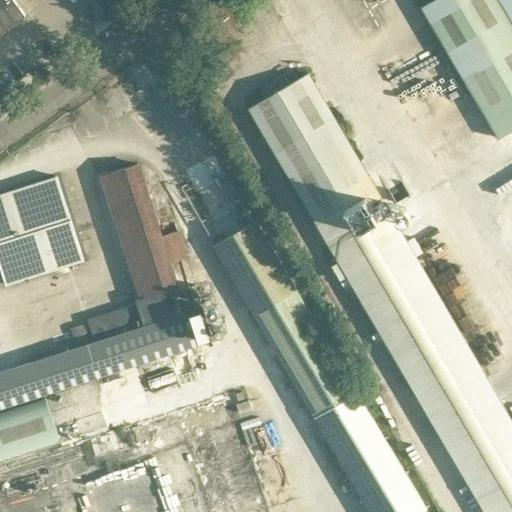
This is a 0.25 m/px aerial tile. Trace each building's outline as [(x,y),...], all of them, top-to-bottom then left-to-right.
[(0,0),(0,35),(26,16),(14,0),(0,0)] [(499,139),(511,130),(511,0),(434,0),(421,8),(499,139)] [(377,191),(308,73),(249,110),(338,263),(331,268),(340,282),(347,278),(482,511),(511,511),(511,419),(449,311),(416,255),(423,251),(414,236),(407,240),(390,212),(380,219),(367,197),(377,191)] [(7,284),(84,260),(57,177),(57,176),(58,176),(57,176),(0,194),(0,269),(2,269),(7,284)] [(420,511),(423,511),(359,395),(256,221),(213,246),(369,511),(420,511)] [(136,299),(137,303),(88,319),(95,342),(0,372),(0,408),(100,377),(102,383),(121,377),(119,371),(213,342),(196,284),(177,290),(176,286),(136,299)] [(0,411),(0,459),(61,440),(47,396),(0,411)] [(249,400),(236,404),(239,414),(252,410),(249,400)]
